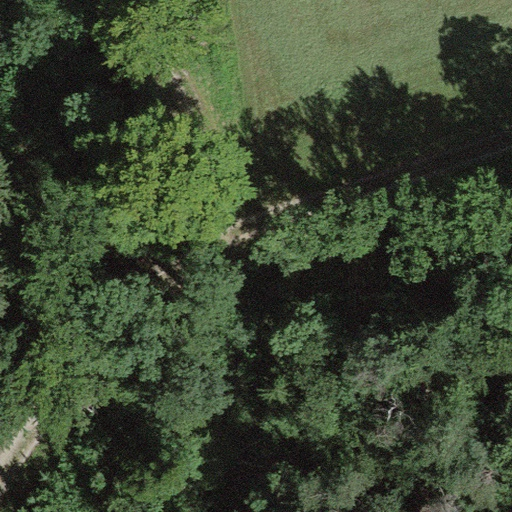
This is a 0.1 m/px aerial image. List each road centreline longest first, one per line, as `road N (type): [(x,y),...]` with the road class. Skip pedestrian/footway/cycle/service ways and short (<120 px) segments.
road 1 (track): [(0,487),(27,415),(140,284),(258,216),(511,133)]
road 2 (track): [(120,0),(194,95),(258,216)]
